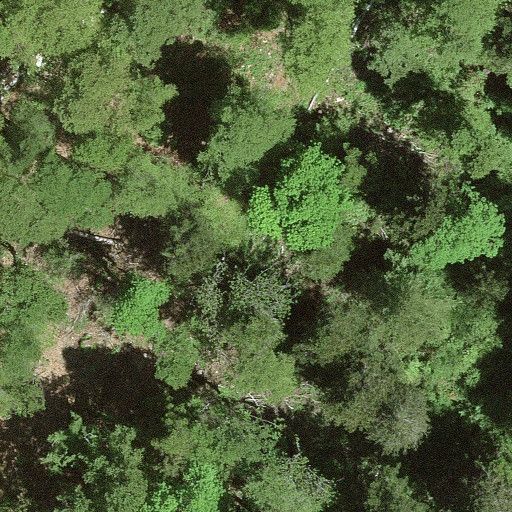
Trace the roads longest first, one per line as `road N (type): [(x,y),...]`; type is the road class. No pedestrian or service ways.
road 1 (track): [(93,511),(386,0)]
road 2 (track): [(117,0),(0,63)]
